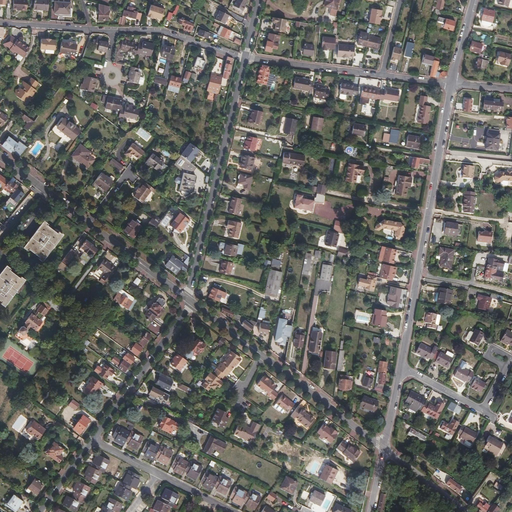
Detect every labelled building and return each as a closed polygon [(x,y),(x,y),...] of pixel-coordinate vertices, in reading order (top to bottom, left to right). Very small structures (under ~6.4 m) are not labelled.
[(27,0),(25,0),(13,0),(13,9),(20,10),(20,11),(27,11),(27,0)] [(48,0),(34,0),(34,10),(48,11),(48,0)] [(51,0),(51,1),(55,2),(55,13),(70,14),(70,0),(51,0)] [(233,0),(233,1),(236,3),(234,6),(243,11),(249,0),(233,0)] [(326,0),(325,6),(337,9),(338,0),(326,0)] [(444,0),(437,0),(436,9),(438,9),(442,10),(444,0)] [(109,7),(99,4),(98,21),(108,21),(109,7)] [(124,11),(121,24),(124,25),(126,16),(135,19),(137,12),(135,12),(135,9),(128,7),(127,12),(124,11)] [(159,10),(150,7),(147,19),(152,21),(152,20),(153,19),(155,20),(161,21),(164,11),(162,10),(160,9),(159,10)] [(370,7),(369,23),(380,24),(382,8),(370,7)] [(485,9),(483,19),(492,22),(494,11),(485,9)] [(230,16),(220,11),(215,20),(226,25),(230,16)] [(286,19),(273,17),(272,22),(274,22),(276,24),(275,30),(284,32),(284,31),(286,30),(287,27),(285,25),(286,19)] [(455,22),(440,17),(439,21),(445,23),(444,28),(452,30),(455,22)] [(184,29),(191,32),(194,25),(186,21),(179,19),(178,24),(185,26),(184,29)] [(232,34),(233,32),(221,26),(218,34),(227,38),(230,34),(231,34),(232,34)] [(210,33),(200,30),(198,35),(208,38),(210,33)] [(368,33),(361,31),(358,44),(379,49),(381,39),(368,35),(368,33)] [(269,33),(265,51),(271,52),(272,48),(277,49),(280,36),(269,33)] [(20,43),(9,36),(5,41),(7,43),(12,46),(12,48),(14,49),(16,49),(25,55),(28,50),(20,44),(20,43)] [(327,48),(334,49),(336,38),(324,36),(322,50),(327,50),(327,48)] [(41,40),(40,49),(55,51),(56,41),(51,41),(51,40),(47,39),(47,41),(41,40)] [(106,53),(108,43),(104,42),(100,41),(100,40),(97,39),(95,47),(98,48),(97,50),(106,53)] [(131,56),(135,57),(136,54),(138,45),(134,45),(135,42),(123,39),(120,50),(132,53),(131,56)] [(67,43),(61,42),(60,53),(74,55),(76,44),(72,44),(72,43),(67,42),(67,43)] [(142,43),(139,43),(138,45),(136,54),(140,55),(140,54),(151,57),(154,44),(143,42),(142,43)] [(407,42),(404,55),(411,57),(414,44),(407,42)] [(482,44),(472,42),(470,50),(480,53),(482,44)] [(314,45),(305,44),(303,54),(312,55),(314,45)] [(175,51),(175,49),(163,46),(160,57),(168,59),(166,64),(168,64),(171,65),(172,60),(175,51)] [(179,52),(175,51),(172,60),(177,61),(178,59),(179,60),(180,55),(179,54),(179,52)] [(511,54),(499,51),(497,61),(501,62),(500,64),(508,66),(509,63),(510,63),(511,54)] [(424,55),(422,62),(433,65),(435,57),(424,55)] [(201,58),(197,57),(193,67),(198,69),(198,68),(202,69),(205,61),(201,60),(201,58)] [(229,72),(233,58),(228,57),(225,70),(224,69),(223,76),(221,85),(226,87),(228,75),(230,75),(230,73),(229,72)] [(433,65),(430,76),(435,77),(440,58),(435,57),(433,65)] [(482,65),(484,65),(485,60),(478,58),(477,66),(481,67),(482,65)] [(260,68),(257,82),(266,84),(267,79),(272,80),(273,76),(272,75),(268,74),(269,70),(267,70),(268,67),(263,65),(262,68),(260,68)] [(139,69),(130,66),(128,75),(129,75),(128,81),(139,84),(141,73),(138,72),(139,69)] [(166,85),(168,75),(164,74),(156,73),(153,82),(166,85)] [(214,76),(211,76),(207,92),(218,95),(221,85),(223,76),(221,76),(220,78),(216,77),(217,74),(215,74),(214,76)] [(180,89),(182,79),(171,76),(168,86),(180,89)] [(311,98),(313,83),(310,82),(310,80),(295,77),(293,88),(308,91),(308,90),(310,90),(309,98),(311,98)] [(26,98),(28,99),(31,96),(33,95),(36,91),(34,89),(38,83),(31,78),(27,84),(25,83),(22,86),(24,87),(22,90),(18,90),(16,94),(17,97),(23,101),(25,98),(26,98)] [(93,93),(95,82),(84,80),(83,84),(81,90),(93,93)] [(357,95),(358,88),(354,87),(354,85),(342,82),(340,93),(341,93),(346,94),(352,96),(352,94),(357,95)] [(321,85),(317,84),(314,97),(327,100),(329,89),(321,87),(321,85)] [(379,99),(381,90),(363,87),(359,104),(364,105),(365,103),(368,103),(369,98),(379,99)] [(385,91),(381,90),(379,99),(383,100),(384,99),(397,101),(399,91),(385,88),(385,91)] [(106,103),(105,109),(119,112),(120,109),(122,100),(103,95),(102,102),(106,103)] [(420,109),(430,110),(430,107),(426,106),(428,97),(421,96),(419,104),(421,105),(420,109)] [(493,100),(494,99),(485,98),(484,108),(492,109),(493,100)] [(493,100),(492,109),(502,110),(503,102),(499,102),(500,100),(493,100)] [(119,112),(118,118),(122,119),(123,117),(137,120),(139,110),(133,109),(129,108),(130,105),(126,104),(124,110),(120,109),(119,112)] [(263,112),(252,109),(251,116),(249,116),(248,121),(261,124),(263,112)] [(427,124),(430,110),(420,109),(418,122),(427,124)] [(8,119),(0,112),(0,126),(2,127),(8,119)] [(22,117),(21,118),(26,122),(26,124),(24,128),(27,131),(34,122),(21,113),(20,115),(22,117)] [(323,118),(313,117),(311,129),(321,131),(323,118)] [(80,131),(64,118),(57,128),(72,140),(80,131)] [(284,133),(294,135),(297,120),(287,118),(284,133)] [(366,126),(354,124),(352,134),(364,136),(366,126)] [(399,131),(392,130),(390,142),(397,143),(397,139),(398,139),(399,131)] [(488,132),(485,148),(497,149),(499,134),(488,132)] [(210,133),(207,146),(213,147),(215,134),(210,133)] [(408,135),(406,146),(419,148),(420,137),(408,135)] [(247,143),(245,143),(244,148),(255,151),(257,138),(248,136),(247,141),(247,143)] [(8,137),(2,146),(11,153),(13,152),(19,157),(27,147),(19,141),(17,143),(8,137)] [(189,142),(180,154),(189,161),(192,158),(193,159),(197,153),(196,153),(199,149),(189,142)] [(127,151),(125,154),(129,157),(132,154),(138,158),(143,151),(133,143),(127,150),(127,151)] [(90,152),(80,145),(71,156),(88,168),(94,160),(88,155),(90,152)] [(305,156),(284,152),(282,163),(303,166),(305,156)] [(162,165),(163,163),(164,162),(161,161),(160,157),(157,157),(151,153),(144,163),(148,165),(149,164),(154,167),(153,168),(157,171),(159,171),(161,168),(161,166),(162,165)] [(191,173),(196,166),(189,161),(180,154),(173,164),(179,169),(180,168),(184,170),(183,172),(182,172),(181,177),(180,177),(178,183),(179,183),(178,189),(180,189),(180,191),(181,193),(184,194),(187,193),(188,191),(190,192),(191,186),(192,186),(194,181),(193,180),(194,175),(191,174),(191,173)] [(255,157),(242,154),(239,167),(252,170),(255,157)] [(430,160),(429,159),(404,155),(403,161),(412,162),(411,167),(417,168),(419,163),(423,164),(424,162),(429,163),(430,160)] [(123,166),(112,158),(109,162),(120,171),(123,166)] [(364,166),(348,164),(346,181),(355,183),(357,173),(363,173),(364,166)] [(464,166),(463,178),(472,179),(474,167),(464,166)] [(501,172),(495,177),(495,180),(497,183),(501,183),(504,181),(511,181),(511,170),(507,170),(507,172),(505,172),(501,172)] [(112,181),(108,178),(100,172),(93,182),(97,185),(96,186),(105,191),(113,182),(112,181)] [(0,185),(4,188),(9,181),(0,174),(0,185)] [(244,184),(243,188),(248,189),(252,177),(241,174),(238,183),(244,184)] [(406,197),(408,188),(408,184),(411,185),(413,177),(399,175),(396,195),(406,197)] [(11,182),(9,181),(4,188),(11,194),(18,185),(12,181),(11,182)] [(153,193),(155,190),(154,189),(145,182),(139,188),(138,188),(135,192),(136,192),(133,196),(141,202),(150,191),(153,193)] [(319,184),(317,193),(325,195),(326,185),(319,184)] [(17,188),(4,205),(6,207),(10,202),(9,201),(12,198),(16,202),(23,193),(17,188)] [(473,214),(475,197),(474,197),(475,192),(465,191),(463,207),(465,207),(464,213),(473,214)] [(303,195),(296,194),(293,208),(312,212),(314,203),(324,204),(325,195),(317,193),(316,198),(315,198),(314,201),(302,198),(303,195)] [(242,198),(233,196),(229,213),(238,215),(242,198)] [(180,212),(170,225),(180,232),(189,220),(180,212)] [(147,225),(150,228),(154,230),(159,223),(151,218),(147,225)] [(123,230),(133,238),(142,227),(138,224),(140,221),(137,219),(135,221),(132,219),(123,230)] [(242,223),(229,220),(227,228),(230,229),(228,236),(238,238),(242,223)] [(401,225),(401,223),(384,220),(376,227),(376,230),(379,231),(383,228),(396,231),(395,235),(398,240),(403,236),(405,228),(403,226),(401,225)] [(43,262),(63,235),(59,232),(57,234),(47,227),(49,224),(44,221),(24,248),(28,251),(30,248),(40,256),(38,259),(43,262)] [(336,221),(334,229),(343,232),(345,223),(336,221)] [(447,223),(445,234),(455,236),(457,236),(457,234),(460,235),(462,225),(447,223)] [(339,234),(329,231),(325,245),(336,248),(339,234)] [(492,232),(487,232),(487,233),(484,233),(478,232),(477,241),(491,243),(492,232)] [(92,257),(97,249),(86,241),(79,249),(83,251),(84,250),(87,253),(87,255),(90,257),(92,257)] [(238,243),(238,246),(221,242),(221,243),(220,247),(226,248),(224,253),(236,256),(237,253),(242,254),(244,244),(238,243)] [(392,263),(396,250),(382,246),(379,260),(392,263)] [(442,253),(442,256),(440,266),(451,268),(454,250),(440,248),(439,253),(442,253)] [(71,249),(64,258),(69,261),(75,252),(71,249)] [(186,272),(190,258),(185,254),(184,258),(186,261),(183,264),(172,256),(165,265),(176,273),(181,267),(182,268),(182,269),(186,272)] [(310,259),(305,258),(302,273),(308,274),(310,259)] [(487,267),(495,269),(496,266),(503,267),(504,262),(488,259),(487,267)] [(107,282),(108,281),(114,273),(112,271),(115,267),(104,260),(98,268),(105,273),(101,277),(102,278),(107,282)] [(233,262),(223,260),(220,271),(230,274),(233,262)] [(58,266),(63,270),(68,273),(71,269),(66,264),(62,261),(58,266)] [(330,279),(330,275),(332,266),(322,264),(320,279),(329,281),(330,279)] [(380,278),(392,281),(393,277),(394,272),(395,272),(397,267),(383,264),(380,278)] [(1,303),(5,307),(25,280),(21,276),(19,279),(9,271),(11,269),(7,265),(0,273),(0,298),(3,301),(1,303)] [(495,269),(487,267),(485,277),(494,278),(494,279),(501,281),(503,271),(495,269)] [(270,269),(265,287),(264,291),(277,295),(282,272),(279,271),(270,269)] [(373,290),(377,277),(373,276),(368,275),(367,280),(360,278),(358,284),(365,286),(365,288),(373,290)] [(214,284),(209,296),(219,301),(222,292),(219,290),(220,287),(214,284)] [(452,291),(440,288),(437,302),(449,305),(452,291)] [(128,309),(135,298),(121,289),(114,299),(128,309)] [(398,303),(399,300),(400,293),(395,292),(395,294),(392,294),(391,299),(394,299),(393,307),(398,307),(398,303)] [(503,296),(491,293),(490,298),(478,294),(477,299),(480,300),(478,308),(488,311),(491,298),(502,302),(503,296)] [(162,308),(166,302),(160,298),(156,303),(155,303),(153,303),(145,315),(146,319),(149,321),(153,321),(155,317),(158,319),(165,310),(162,308)] [(41,305),(38,309),(37,310),(37,311),(34,315),(31,313),(25,322),(26,323),(23,327),(21,327),(18,330),(19,332),(22,335),(24,335),(31,327),(36,331),(42,322),(46,317),(44,316),(48,310),(47,310),(50,307),(43,302),(41,305)] [(96,319),(97,320),(101,316),(105,310),(109,304),(108,303),(96,319)] [(222,307),(221,312),(231,316),(232,314),(233,312),(231,311),(226,309),(222,307)] [(386,327),(388,316),(386,316),(386,310),(374,308),(373,314),(376,314),(374,325),(386,327)] [(437,314),(427,312),(425,323),(427,323),(427,327),(436,329),(437,324),(435,324),(437,314)] [(97,320),(93,326),(96,328),(103,317),(101,316),(97,320)] [(241,325),(250,331),(257,322),(251,319),(250,322),(247,319),(245,321),(241,325)] [(269,324),(264,323),(261,323),(259,332),(267,334),(269,324)] [(475,329),(469,341),(478,346),(484,334),(475,329)] [(511,332),(506,329),(500,341),(507,345),(508,344),(511,346),(511,332)] [(322,333),(312,331),(309,350),(319,352),(322,333)] [(88,332),(81,342),(83,344),(86,339),(91,334),(88,332)] [(144,346),(152,335),(147,332),(145,334),(142,332),(138,338),(141,340),(139,343),(144,346)] [(304,333),(296,332),(294,345),(302,347),(304,333)] [(286,339),(278,337),(277,346),(284,347),(286,339)] [(199,354),(205,345),(198,339),(191,348),(199,354)] [(137,355),(143,348),(136,343),(131,350),(137,355)] [(432,359),(438,348),(434,346),(432,349),(421,343),(416,353),(428,359),(429,358),(432,359)] [(230,370),(231,371),(235,365),(237,363),(238,363),(241,359),(241,357),(232,351),(222,363),(217,368),(225,375),(226,375),(230,370)] [(334,369),(336,352),(326,351),(324,368),(334,369)] [(127,352),(123,358),(124,359),(131,364),(135,358),(127,352)] [(452,358),(440,352),(435,361),(447,368),(452,358)] [(188,360),(177,353),(175,357),(176,358),(173,360),(171,364),(180,371),(188,360)] [(131,364),(124,359),(123,361),(122,360),(119,364),(120,365),(118,367),(125,372),(131,364)] [(105,364),(98,374),(106,379),(109,375),(111,376),(115,371),(105,364)] [(377,374),(375,387),(382,388),(385,373),(386,367),(379,365),(378,368),(377,374)] [(469,383),(474,373),(470,371),(470,372),(459,366),(454,376),(465,382),(465,381),(469,383)] [(223,378),(225,375),(217,368),(214,372),(216,373),(221,377),(223,378)] [(220,379),(214,375),(211,372),(205,379),(207,380),(203,386),(208,390),(211,386),(212,387),(214,389),(217,385),(220,388),(224,382),(220,379)] [(349,388),(350,380),(346,380),(346,375),(341,375),(338,388),(349,389),(349,388)] [(373,377),(366,375),(363,385),(370,387),(373,377)] [(103,384),(93,376),(90,380),(91,381),(82,393),(89,399),(98,388),(99,389),(103,384)] [(167,385),(169,380),(161,376),(157,383),(162,386),(162,387),(169,391),(171,386),(167,385)] [(274,400),(278,394),(273,389),(275,385),(271,382),(268,380),(269,379),(265,376),(264,377),(264,376),(257,385),(269,394),(267,395),(274,400)] [(486,383),(476,378),(470,387),(480,393),(486,383)] [(190,393),(192,389),(181,384),(179,388),(190,393)] [(162,404),(165,397),(154,391),(150,398),(162,404)] [(425,403),(427,400),(423,399),(417,396),(417,394),(411,391),(406,401),(411,403),(410,406),(409,408),(416,412),(418,409),(421,411),(425,403)] [(287,399),(283,395),(277,403),(285,410),(287,408),(289,410),(294,404),(291,401),(290,402),(287,399)] [(377,401),(364,396),(361,406),(374,411),(377,401)] [(68,406),(76,410),(79,403),(71,399),(68,406)] [(425,403),(421,411),(437,419),(441,410),(429,404),(428,405),(425,403)] [(302,408),(298,405),(291,415),(295,418),(296,417),(299,419),(298,420),(307,427),(314,418),(306,411),(302,407),(302,408)] [(224,416),(226,412),(218,408),(212,421),(219,425),(219,426),(224,429),(230,418),(225,416),(224,416)] [(83,415),(76,425),(83,430),(90,421),(83,415)] [(179,431),(182,425),(165,417),(160,427),(171,433),(174,428),(179,431)] [(33,421),(30,419),(23,428),(26,430),(27,429),(33,434),(40,425),(34,420),(33,421)] [(459,423),(453,419),(449,425),(444,422),(440,429),(452,435),(459,423)] [(258,432),(261,425),(254,422),(251,428),(245,425),(244,427),(240,424),(235,434),(253,443),(258,432)] [(326,427),(327,426),(324,423),(317,432),(320,434),(319,436),(322,439),(324,437),(331,442),(336,437),(335,436),(338,432),(331,427),(330,428),(329,430),(326,427)] [(266,437),(271,428),(264,424),(259,434),(266,437)] [(477,434),(462,426),(458,433),(461,435),(460,437),(472,443),(477,434)] [(124,445),(127,441),(131,433),(118,427),(113,437),(116,438),(116,441),(124,445)] [(423,443),(425,438),(410,430),(407,434),(423,443)] [(131,433),(127,441),(130,443),(129,445),(138,450),(144,437),(132,431),(131,433)] [(503,443),(489,435),(486,441),(487,442),(483,448),(487,450),(487,451),(496,456),(503,443)] [(222,452),(226,444),(211,437),(204,451),(210,454),(213,448),(222,452)] [(154,460),(156,456),(160,448),(148,441),(143,452),(145,454),(145,455),(154,460)] [(348,445),(342,441),(337,448),(343,452),(342,453),(353,461),(360,453),(359,453),(360,451),(356,448),(355,449),(353,447),(349,444),(348,445)] [(63,449),(53,442),(45,453),(58,462),(63,456),(59,454),(63,449)] [(435,444),(430,442),(428,446),(437,452),(441,446),(435,443),(435,444)] [(160,448),(156,456),(159,457),(158,460),(167,465),(173,452),(161,446),(160,448)] [(94,468),(102,472),(104,473),(110,460),(98,454),(93,463),(95,465),(94,468)] [(183,475),(184,473),(190,463),(177,457),(172,466),(175,468),(174,470),(183,475)] [(190,463),(184,473),(196,479),(203,467),(191,461),(190,463)] [(331,484),(338,470),(327,465),(320,478),(331,484)] [(95,484),(102,472),(94,468),(89,466),(85,475),(87,476),(85,479),(95,484)] [(212,490),(215,486),(219,478),(207,471),(201,482),(204,483),(203,485),(212,490)] [(123,483),(132,487),(136,489),(140,480),(128,474),(123,483)] [(219,478),(215,486),(218,488),(217,490),(226,494),(232,482),(220,476),(219,478)] [(293,493),(298,482),(287,476),(281,487),(293,493)] [(42,484),(34,478),(27,488),(31,490),(35,493),(37,492),(42,484)] [(461,488),(450,479),(446,484),(457,493),(461,488)] [(74,495),(84,500),(90,488),(78,482),(74,490),(76,492),(74,495)] [(130,491),(132,487),(123,483),(121,482),(115,494),(127,501),(132,492),(130,491)] [(242,505),(244,501),(248,493),(236,486),(230,497),(234,498),(233,501),(242,505)] [(162,502),(170,507),(173,508),(179,495),(166,489),(162,498),(163,499),(162,502)] [(248,493),(244,501),(247,503),(246,505),(255,509),(261,497),(249,491),(248,493)] [(271,491),(266,497),(273,501),(277,495),(271,491)] [(321,505),(325,496),(315,491),(310,500),(321,505)] [(383,511),(386,494),(381,493),(377,511),(383,511)] [(13,494),(6,505),(15,511),(22,501),(13,494)] [(82,503),(84,500),(74,495),(73,499),(68,496),(63,505),(75,511),(80,502),(82,503)] [(101,509),(107,511),(112,511),(114,511),(115,511),(118,511),(122,504),(110,498),(106,507),(103,506),(101,509)] [(484,511),(489,506),(479,498),(477,501),(479,503),(476,507),(483,511),(484,511)] [(167,511),(170,507),(162,502),(158,501),(154,509),(156,511),(155,511),(167,511)]
